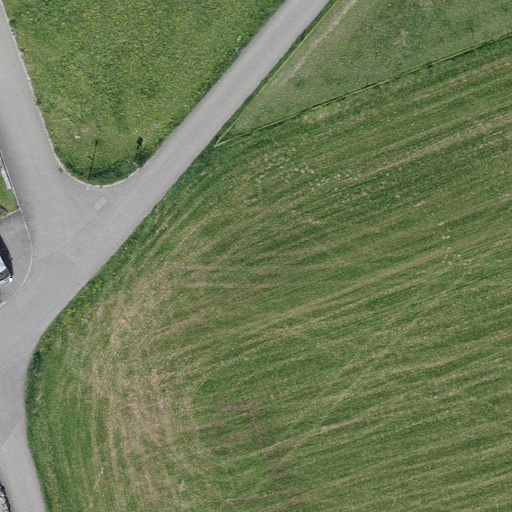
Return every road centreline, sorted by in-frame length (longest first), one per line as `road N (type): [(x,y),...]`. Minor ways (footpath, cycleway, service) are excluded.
road 1 (residential): [(82,256),(316,0)]
road 2 (residential): [(0,78),(53,225),(82,256)]
